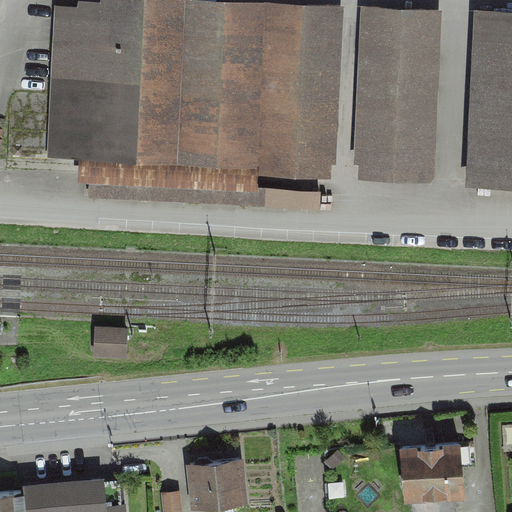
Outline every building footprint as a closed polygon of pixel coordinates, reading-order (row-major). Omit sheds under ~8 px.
[(312,157),(318,15),(97,6),(96,39),(50,37),(45,145),(312,157)] [(412,163),(417,19),(373,17),(368,162),(412,163)] [(511,23),(482,22),(474,166),(511,168),(511,23)] [(98,349),(131,350),(133,317),(99,316),(98,349)] [(458,438),(396,444),(400,497),(463,491),(458,438)] [(241,457),(184,463),(188,507),(246,501),(241,457)] [(128,511),(125,476),(0,487),(0,511),(128,511)] [(181,511),(179,490),(161,492),(162,511),(181,511)]
